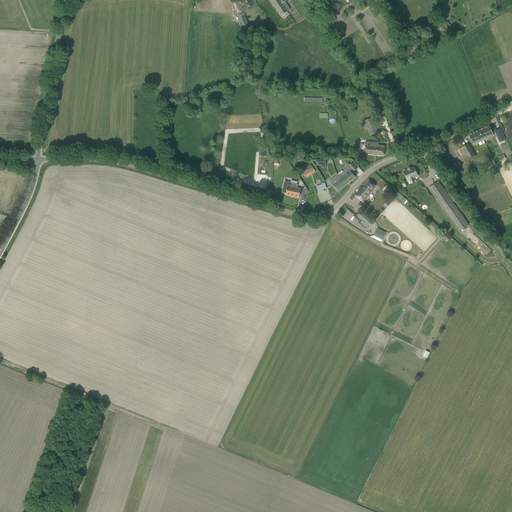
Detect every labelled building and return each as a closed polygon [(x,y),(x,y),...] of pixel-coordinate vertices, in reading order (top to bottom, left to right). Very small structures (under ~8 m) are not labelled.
[(273,0),(283,15),(287,12),(278,0),(273,0)] [(358,0),(364,9),(376,2),(374,0),(358,0)] [(257,12),(264,17),(266,12),(259,8),(257,12)] [(348,9),(343,13),(346,18),(351,15),(348,9)] [(253,21),(251,24),(258,29),(261,26),(265,20),(260,16),(256,13),(252,20),(253,21)] [(243,14),(238,16),(242,27),(247,25),(243,14)] [(372,118),(365,121),(369,131),(371,135),(378,132),(376,127),(373,121),(372,118)] [(489,125),(479,130),(483,138),(482,138),(483,140),(487,138),(487,136),(490,135),(493,134),(489,125)] [(483,138),(479,130),(469,134),(471,138),(470,139),(471,142),(472,142),(473,143),(474,143),(474,145),(478,143),(477,140),(482,138),(483,138)] [(365,141),(365,154),(384,156),(385,146),(378,145),(379,142),(365,141)] [(460,154),(466,164),(477,158),(468,144),(458,149),(460,154)] [(342,170),(337,174),(338,176),(346,185),(355,177),(351,171),(352,169),(354,171),(357,168),(352,163),(349,165),(350,167),(348,169),(347,168),(342,171),(342,170)] [(305,168),(306,168),(302,171),(306,177),(315,171),(310,164),(305,168)] [(407,180),(418,176),(414,167),(404,171),(407,180)] [(337,174),(329,181),(332,185),(331,186),(337,192),(346,185),(338,176),(337,174)] [(359,190),(355,195),(360,199),(363,202),(366,198),(372,190),(375,186),(369,180),(362,187),(359,190)] [(284,181),(283,188),(287,189),(285,194),(299,197),(301,189),(295,187),(296,184),(297,185),(297,184),(294,183),(290,183),(284,181)] [(429,188),(432,192),(445,212),(443,213),(453,226),(454,225),(459,231),(469,224),(454,203),(456,201),(449,192),(447,194),(441,185),(438,181),(429,188)] [(383,186),(389,192),(393,188),(387,182),(383,186)] [(361,222),(367,228),(372,222),(361,212),(358,216),(363,220),(361,222)] [(433,221),(429,227),(434,231),(438,226),(433,221)] [(372,237),(381,242),(386,232),(377,228),(372,237)]
